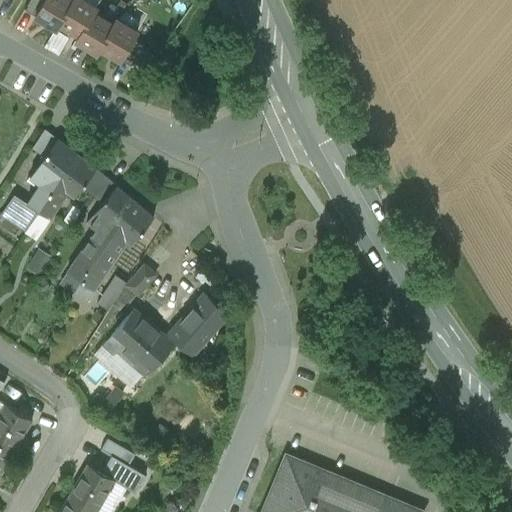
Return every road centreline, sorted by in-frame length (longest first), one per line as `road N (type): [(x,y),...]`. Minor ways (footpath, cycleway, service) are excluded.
road 1 (residential): [(216,511),(277,344),(272,307),(233,213),(227,145)]
road 2 (primary): [(308,112),(415,301),(511,434)]
road 3 (residential): [(0,48),(165,137),(227,145)]
road 4 (residential): [(20,511),(70,412),(59,391),(0,351)]
road 5 (primary): [(257,0),(308,112)]
